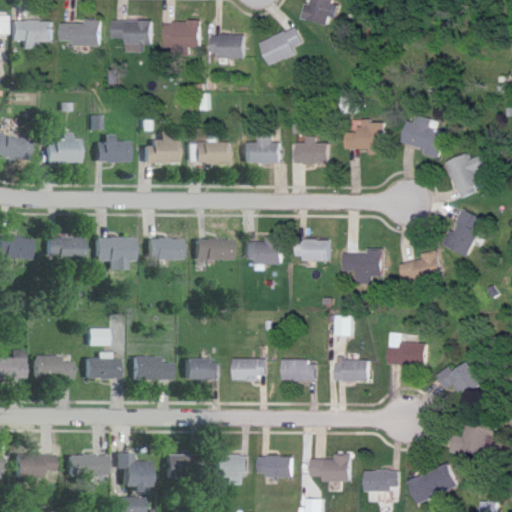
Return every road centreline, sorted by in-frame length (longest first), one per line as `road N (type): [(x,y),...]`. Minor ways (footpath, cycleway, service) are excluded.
road 1 (residential): [(407,205),(62,204),(0,194)]
road 2 (residential): [(402,425),(0,416)]
